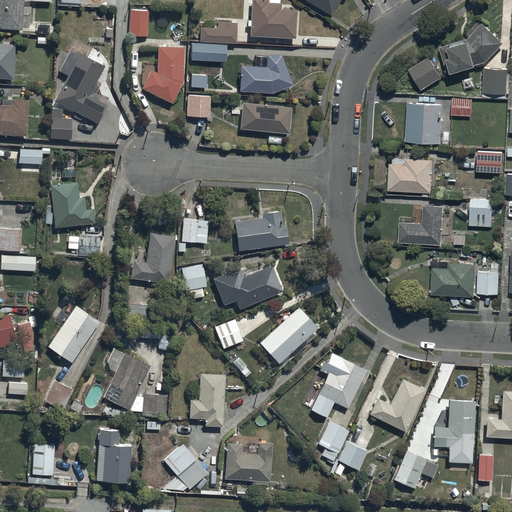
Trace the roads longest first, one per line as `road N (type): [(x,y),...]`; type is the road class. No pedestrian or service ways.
road 1 (residential): [(343,174),(343,252),(374,306),(414,329),(511,338)]
road 2 (residential): [(434,0),(378,36),(359,61),(343,174)]
road 3 (residential): [(343,174),(159,164)]
